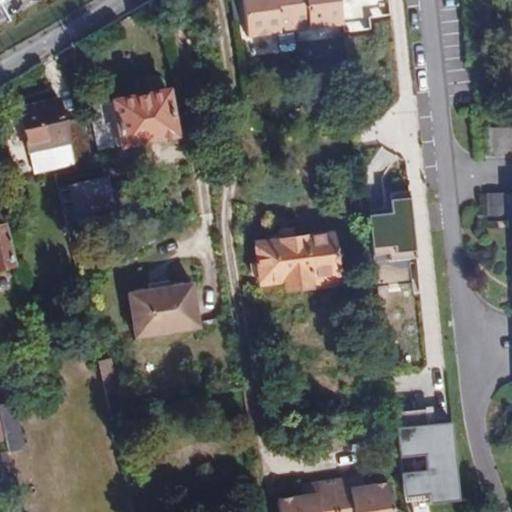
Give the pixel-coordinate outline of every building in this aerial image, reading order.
[(241,0),(246,37),(278,33),(280,49),(284,52),(294,51),(297,47),(295,31),(342,24),(338,0),(241,0)] [(112,102),(121,147),(176,137),(167,91),(112,102)] [(72,163),(73,171),(92,166),(84,116),(63,120),(58,99),(18,108),(32,172),(72,163)] [(504,126),(511,125),(511,117),(503,118),(504,126)] [(511,128),(484,128),(484,158),(511,158),(511,128)] [(113,217),(101,164),(92,166),(73,171),(53,175),(64,223),(77,221),(78,225),(113,217)] [(51,205),(47,188),(34,191),(38,208),(51,205)] [(511,192),(485,194),(487,223),(511,222),(511,192)] [(345,222),(364,219),(363,206),(343,209),(345,222)] [(0,269),(12,266),(0,216),(0,269)] [(309,278),(337,274),(331,236),(292,241),(291,235),(278,236),(279,238),(270,239),(272,248),(255,250),(258,266),(259,275),(260,285),(285,281),(287,291),(310,288),(309,278)] [(259,275),(258,266),(250,267),(251,276),(259,275)] [(309,278),(310,288),(338,284),(337,274),(309,278)] [(128,294),(135,337),(197,328),(190,285),(128,294)] [(98,364),(104,393),(117,390),(110,361),(98,364)] [(12,402),(0,405),(0,420),(9,453),(25,449),(12,402)] [(461,500),(453,421),(426,424),(425,408),(395,411),(403,496),(430,493),(431,503),(461,500)] [(135,416),(117,420),(120,432),(137,428),(135,416)] [(361,475),(347,478),(348,489),(363,487),(361,475)] [(348,489),(347,478),(330,480),(335,511),(392,511),(388,483),(363,487),(348,489)] [(276,501),(278,511),(335,511),(330,480),(314,483),(316,495),(301,497),(276,501)] [(316,495),(314,483),(299,485),(301,497),(316,495)]
